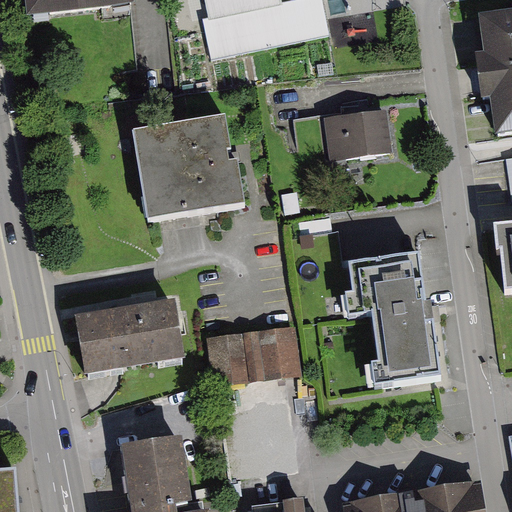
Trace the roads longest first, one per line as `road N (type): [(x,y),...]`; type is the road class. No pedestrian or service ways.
road 1 (residential): [(499,511),(426,0)]
road 2 (residential): [(0,141),(54,420)]
